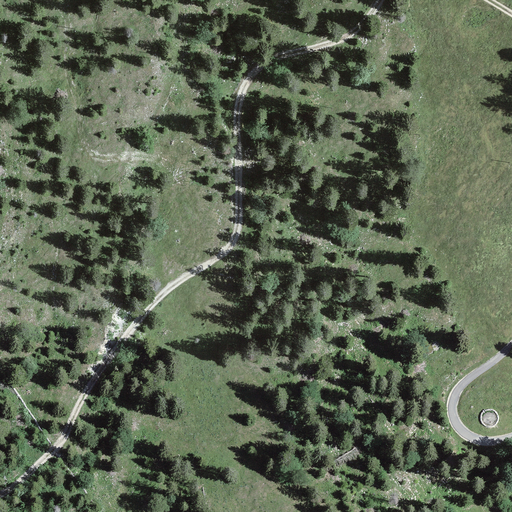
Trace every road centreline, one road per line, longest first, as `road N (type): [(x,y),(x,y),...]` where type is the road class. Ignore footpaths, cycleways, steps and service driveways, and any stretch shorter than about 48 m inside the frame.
road 1 (track): [(381,0),(345,38),(254,72),(237,111),(238,223),(230,246),(148,309),(101,369),(66,435),(0,495)]
road 2 (track): [(511,437),(471,437),(452,410),(458,388),(511,346)]
